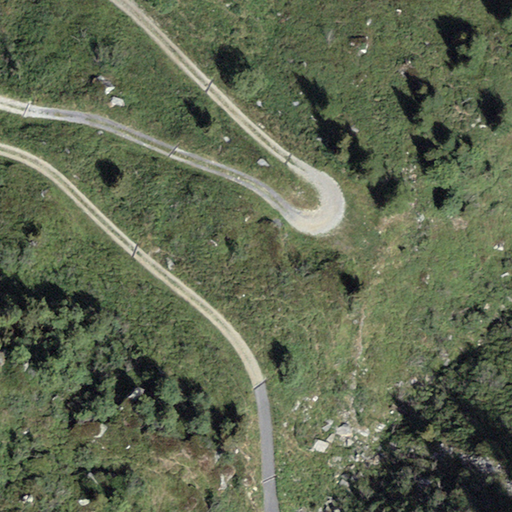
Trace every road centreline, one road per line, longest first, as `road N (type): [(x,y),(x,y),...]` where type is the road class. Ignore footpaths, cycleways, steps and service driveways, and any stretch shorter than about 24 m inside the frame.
road 1 (track): [(119,0),(218,102),(327,191),(334,212),(322,232),(298,228),(258,192),(93,122),(0,104)]
road 2 (track): [(0,152),(27,157),(225,332),(254,375),(270,511)]
